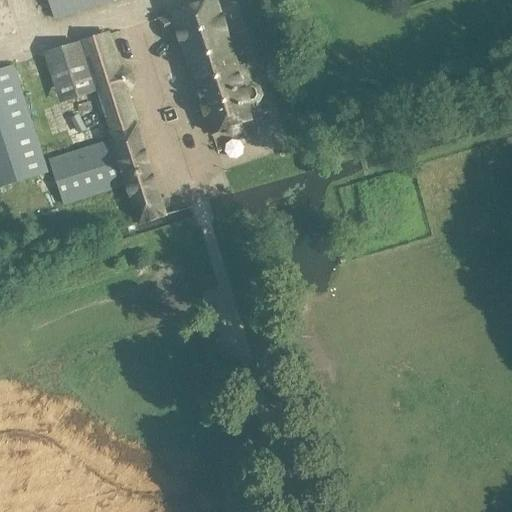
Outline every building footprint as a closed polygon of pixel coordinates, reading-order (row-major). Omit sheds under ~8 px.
[(47,0),(55,22),(121,0),(47,0)] [(210,133),(211,134),(224,129),(225,133),(232,136),(239,134),(242,128),(241,124),(261,118),(245,69),(240,70),(218,1),(173,15),(173,14),(157,19),(162,35),(178,31),(206,118),(202,120),(201,122),(204,133),(207,134),(210,133)] [(111,140),(126,187),(138,226),(168,217),(139,125),(129,94),(131,94),(138,83),(134,72),(123,70),(121,71),(109,33),(79,42),(80,43),(43,55),(59,105),(96,93),(111,140)] [(0,189),(48,174),(14,66),(0,70),(0,189)] [(78,150),(49,160),(64,207),(126,187),(111,140),(78,150)] [(234,163),(257,164),(257,144),(235,143),(234,163)]
